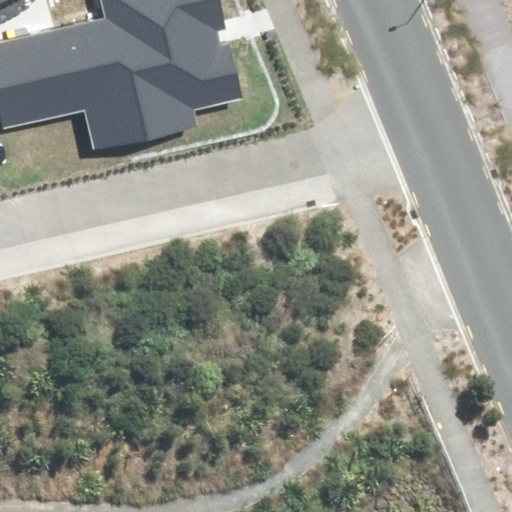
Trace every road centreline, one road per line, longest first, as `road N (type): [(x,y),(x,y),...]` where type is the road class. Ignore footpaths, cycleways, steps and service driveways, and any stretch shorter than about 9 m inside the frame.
road 1 (residential): [(436,136),(0,236)]
road 2 (tertiary): [(511,319),(436,136)]
road 3 (tertiary): [(436,136),(379,0)]
